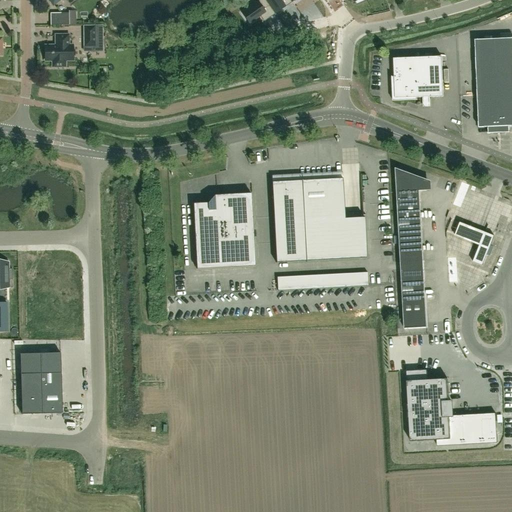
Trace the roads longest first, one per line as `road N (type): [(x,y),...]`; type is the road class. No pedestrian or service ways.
road 1 (unclassified): [(95,238),(96,442)]
road 2 (primary): [(249,134),(153,154),(95,151)]
road 3 (residential): [(19,131),(25,0)]
road 4 (residential): [(356,30),(479,0)]
